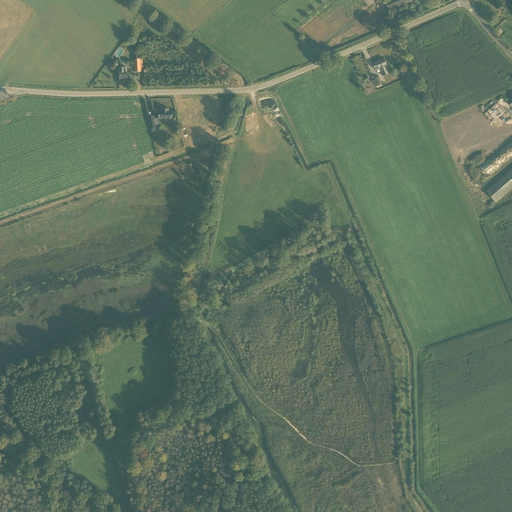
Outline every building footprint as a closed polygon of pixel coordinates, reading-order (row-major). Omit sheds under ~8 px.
[(388,0),(385,2),(389,10),(413,0),(388,0)] [(364,64),(358,67),(363,79),(370,77),(367,72),(372,70),(373,71),(377,69),(378,71),(379,70),(380,74),(386,72),(385,68),(385,66),(382,59),(382,60),(380,56),(373,59),(374,63),(370,65),(371,67),(366,69),(364,64)] [(142,59),(135,60),(134,60),(135,71),(140,71),(140,69),(143,69),(142,59)] [(117,73),(119,73),(119,79),(127,79),(126,72),(126,67),(117,68),(117,73)] [(376,86),(382,84),(379,76),(373,78),(376,86)] [(498,102),(450,140),(457,150),(505,112),(498,102)] [(158,112),(158,119),(172,119),(172,112),(169,112),(169,109),(161,109),(161,112),(158,112)] [(511,118),(510,116),(463,156),(472,166),(511,131),(511,118)] [(511,184),(511,185),(511,184),(511,139),(473,171),(482,182),(487,180),(493,175),(490,168),(511,150),(511,168),(487,189),(488,191),(493,196),(506,191),(511,186),(511,184)]
